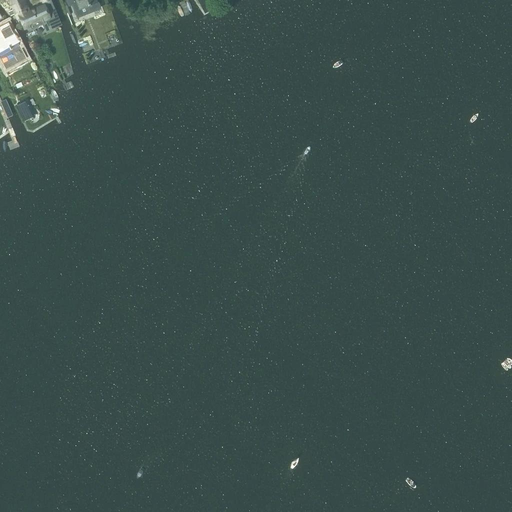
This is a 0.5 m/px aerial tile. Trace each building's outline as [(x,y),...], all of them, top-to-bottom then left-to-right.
[(23,28),(34,23),(48,17),(44,6),(29,12),(23,0),(10,0),(9,1),(13,11),(9,12),(11,16),(14,15),(16,20),(19,19),(23,28)] [(65,0),(68,8),(72,6),(74,12),(98,4),(96,0),(65,0)] [(206,0),(199,0),(205,10),(211,7),(206,0)] [(0,27),(0,59),(2,64),(14,58),(23,53),(7,23),(0,27)] [(6,100),(1,102),(6,114),(7,114),(10,112),(6,100)] [(17,106),(24,122),(25,122),(29,119),(28,116),(33,114),(27,102),(17,106)]
